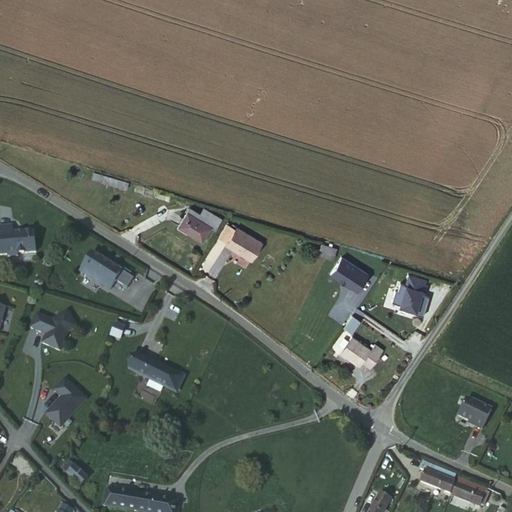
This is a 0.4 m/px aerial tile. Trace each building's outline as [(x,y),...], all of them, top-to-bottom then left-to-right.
[(98,179),(101,170),(94,167),(90,177),(98,179)] [(128,179),(101,170),(98,179),(125,188),(128,179)] [(190,205),(188,209),(212,225),(210,228),(214,230),(222,219),(203,207),(200,211),(190,205)] [(212,225),(188,209),(178,223),(203,241),(210,228),(212,225)] [(228,240),(227,243),(253,259),(266,240),(238,224),(237,226),(227,221),(219,235),(228,240)] [(0,228),(0,247),(1,257),(8,256),(8,258),(19,257),(19,255),(36,254),(34,233),(24,234),(24,235),(18,235),(18,234),(13,235),(12,228),(0,228)] [(326,251),(331,242),(321,239),(318,249),(326,251)] [(215,277),(233,250),(216,240),(199,267),(215,277)] [(338,245),(331,242),(326,251),(335,254),(338,245)] [(134,277),(90,251),(77,273),(121,299),(134,277)] [(351,252),(346,263),(362,270),(367,259),(351,252)] [(371,344),(370,343),(352,330),(340,347),(358,361),(362,356),(371,344)] [(374,338),(370,343),(371,344),(362,356),(371,363),(383,345),(374,338)] [(144,351),(135,368),(182,391),(191,374),(144,351)] [(491,409),(466,396),(457,414),(473,422),(472,425),(480,430),(491,409)] [(91,480),(71,462),(65,469),(84,488),(91,480)] [(445,472),(435,466),(429,485),(458,496),(461,489),(457,488),(460,482),(443,476),(445,472)] [(461,489),(458,496),(485,507),(489,497),(479,492),(480,488),(465,482),(461,489)] [(175,511),(178,498),(109,489),(107,505),(154,511),(175,511)] [(384,511),(387,506),(377,500),(371,511),(384,511)]
